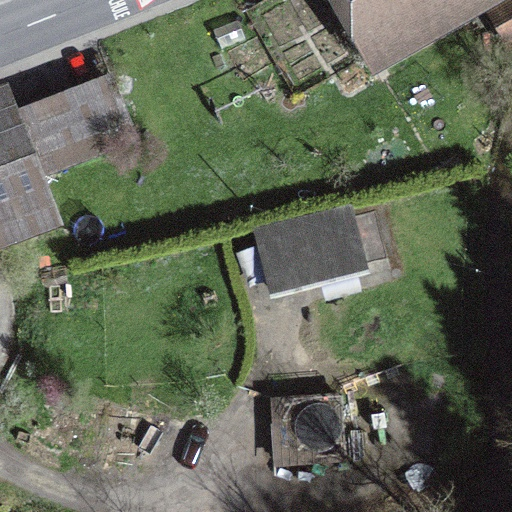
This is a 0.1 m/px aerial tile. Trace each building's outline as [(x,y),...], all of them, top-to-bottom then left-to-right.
[(338,0),(373,63),(488,0),(338,0)] [(511,0),(509,0),(490,12),(507,39),(511,35),(511,0)] [(21,119),(42,175),(134,139),(112,84),(21,119)] [(0,249),(62,226),(42,175),(21,119),(17,109),(0,115),(0,249)] [(347,216),(257,239),(270,290),(360,267),(347,216)]
